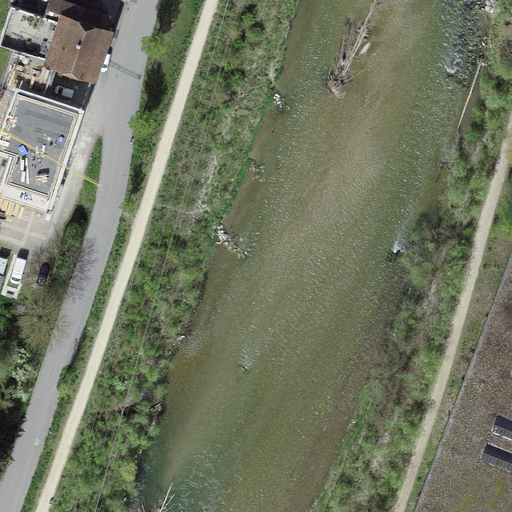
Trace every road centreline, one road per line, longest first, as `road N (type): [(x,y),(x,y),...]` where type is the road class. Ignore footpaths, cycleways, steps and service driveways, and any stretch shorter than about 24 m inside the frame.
road 1 (track): [(211,0),(39,511)]
road 2 (residential): [(148,0),(127,63),(99,242),(3,511)]
